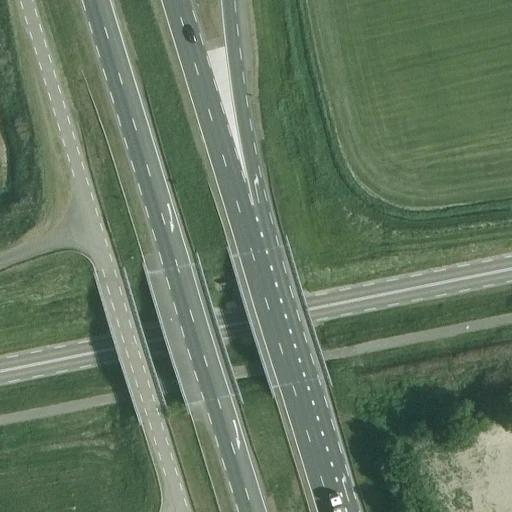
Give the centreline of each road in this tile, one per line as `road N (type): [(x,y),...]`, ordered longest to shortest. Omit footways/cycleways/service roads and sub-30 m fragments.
road 1 (primary): [(92,0),(247,511)]
road 2 (secondary): [(0,371),(511,269)]
road 3 (primary): [(331,511),(241,215)]
road 4 (unclassified): [(180,511),(93,226)]
road 5 (unclassified): [(93,226),(25,0)]
road 6 (primary): [(241,215),(176,0)]
road 7 (primary): [(241,215),(243,127),(228,0)]
